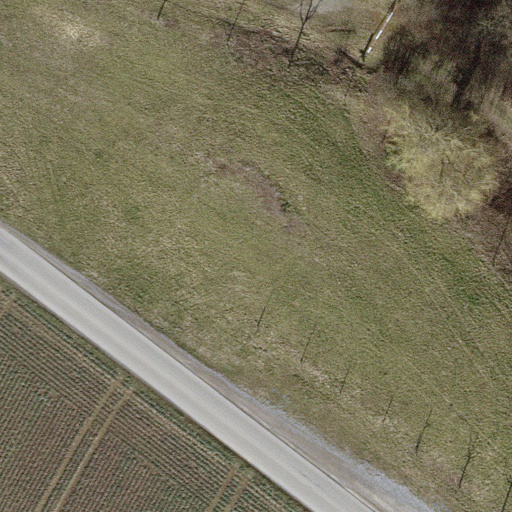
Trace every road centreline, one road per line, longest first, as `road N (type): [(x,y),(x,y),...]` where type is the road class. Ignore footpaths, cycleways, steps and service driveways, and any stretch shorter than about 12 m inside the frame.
road 1 (unclassified): [(0,251),(341,511)]
road 2 (track): [(287,0),(368,30),(511,131)]
